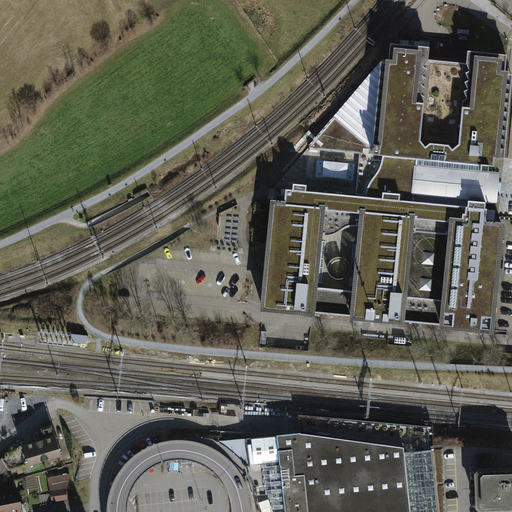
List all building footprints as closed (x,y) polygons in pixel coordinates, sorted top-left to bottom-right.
[(261,303),(488,325),(499,208),(479,206),(484,154),(489,155),(499,40),(462,37),(461,54),(416,50),(417,38),(382,34),(372,141),(381,143),(380,156),(361,184),(284,176),(282,194),(271,193),(261,303)] [(413,511),(406,442),(301,428),(279,430),(287,511),(413,511)] [(27,470),(60,460),(53,435),(19,445),(27,470)] [(511,467),(477,468),(479,511),(511,509),(511,467)] [(68,475),(44,479),(49,505),(73,501),(68,475)] [(0,511),(19,511),(15,486),(0,488),(0,511)]
